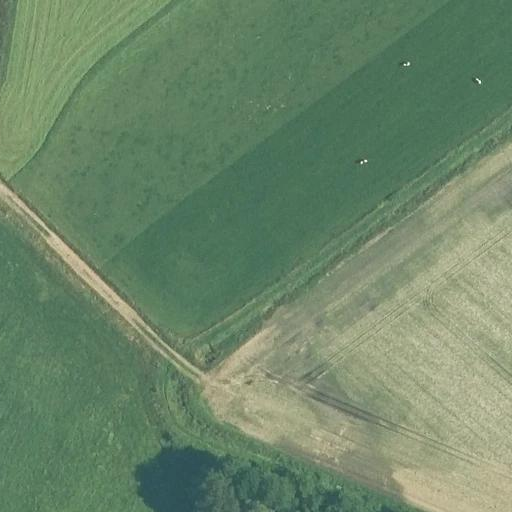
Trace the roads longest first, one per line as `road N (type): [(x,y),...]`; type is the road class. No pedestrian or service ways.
road 1 (track): [(0,190),(172,357)]
road 2 (track): [(153,339),(141,383),(144,408),(193,494)]
